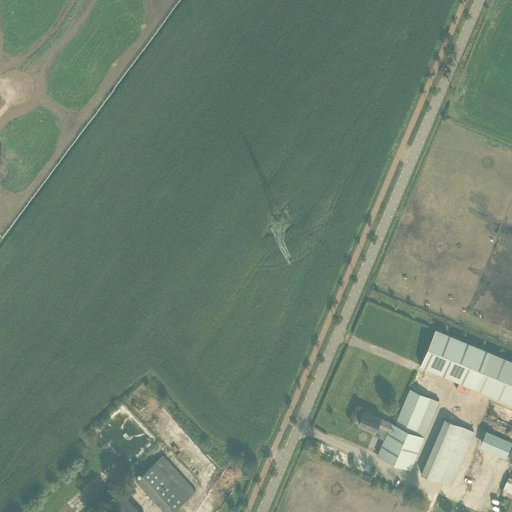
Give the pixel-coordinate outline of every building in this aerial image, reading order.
[(511,360),(491,351),(435,328),(420,365),(475,388),(511,403),(511,360)] [(418,426),(430,397),(410,389),(395,424),(392,422),(391,423),(380,418),(381,418),(364,410),(358,423),(375,431),(377,426),(388,430),(378,455),(411,469),(425,436),(423,436),(426,429),(418,426)] [(450,486),(474,431),(444,418),(420,473),(450,486)] [(511,441),(486,430),(478,446),(505,458),(511,441)] [(165,511),(174,511),(196,492),(163,455),(136,479),(165,511)] [(104,503),(111,511),(140,511),(119,489),(104,503)]
